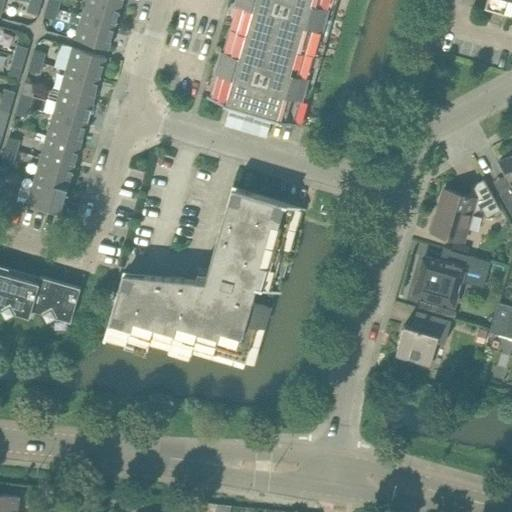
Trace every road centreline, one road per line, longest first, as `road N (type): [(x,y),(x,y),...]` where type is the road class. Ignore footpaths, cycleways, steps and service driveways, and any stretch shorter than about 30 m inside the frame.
road 1 (residential): [(398,195),(131,115)]
road 2 (residential): [(339,460),(350,359),(398,195)]
road 3 (residential): [(0,230),(81,254),(97,243),(131,115)]
road 4 (tertiary): [(197,459),(0,439)]
road 5 (residential): [(398,195),(415,146),(511,90)]
road 6 (tertiary): [(197,459),(237,475),(338,492)]
road 7 (tertiary): [(339,460),(246,453),(197,459)]
road 8 (tertiary): [(463,499),(427,480),(339,460)]
road 9 (tertiary): [(338,492),(419,505),(463,499)]
